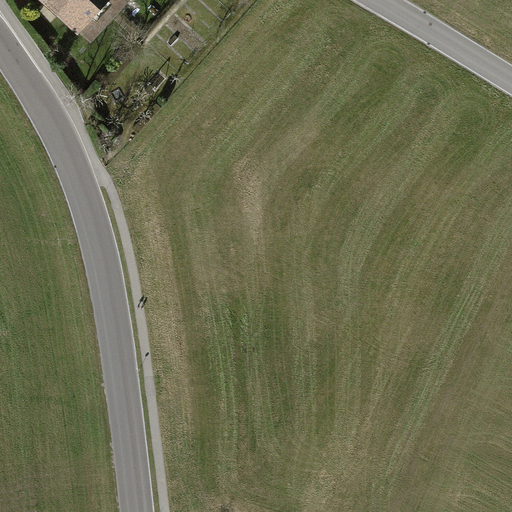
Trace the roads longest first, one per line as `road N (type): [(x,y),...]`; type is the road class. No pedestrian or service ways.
road 1 (secondary): [(137,511),(121,364),(87,194),(0,39)]
road 2 (tertiary): [(384,0),(511,75)]
